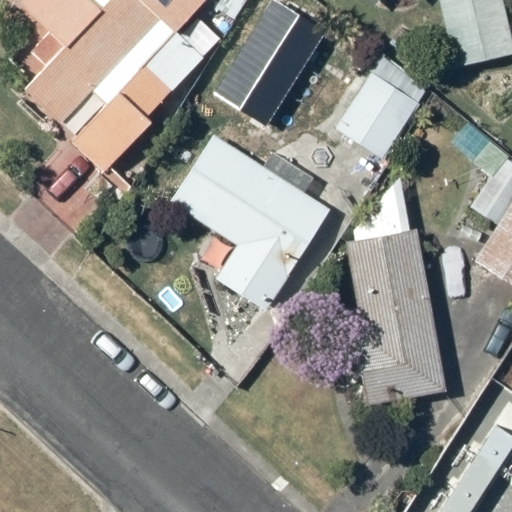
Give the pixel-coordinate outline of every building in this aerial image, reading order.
[(211,0),(22,0),(71,46),(25,96),(109,175),(206,57),(180,33),(211,0)] [(511,54),(511,42),(504,0),(441,0),(452,64),(511,54)] [(376,70),(340,129),(390,160),(426,101),(376,70)] [(511,283),(511,162),(498,154),(505,144),(468,121),(452,148),(492,173),(472,206),(498,222),(475,260),(511,283)] [(331,209),(217,133),(172,203),(238,246),(218,278),(268,311),(331,209)] [(448,391),(420,229),(347,243),(365,335),(357,336),(372,407),(448,391)]
